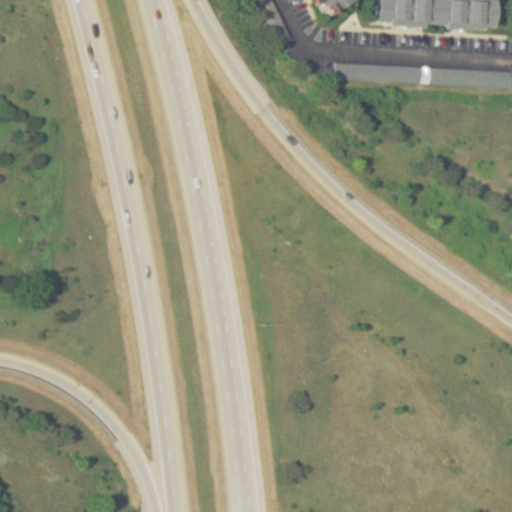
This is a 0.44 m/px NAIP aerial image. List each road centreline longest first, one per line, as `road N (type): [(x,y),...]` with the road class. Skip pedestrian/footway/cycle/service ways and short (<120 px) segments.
road 1 (motorway): [(81,0),(152,321),(174,511)]
road 2 (motorway): [(243,511),(223,324),(151,0)]
road 3 (motorway): [(511,317),(326,177),(245,86),(194,0)]
road 4 (residential): [(511,52),(321,45),(308,39),(286,0)]
road 5 (motorway): [(0,353),(58,374),(105,410),(140,456),(157,511)]
